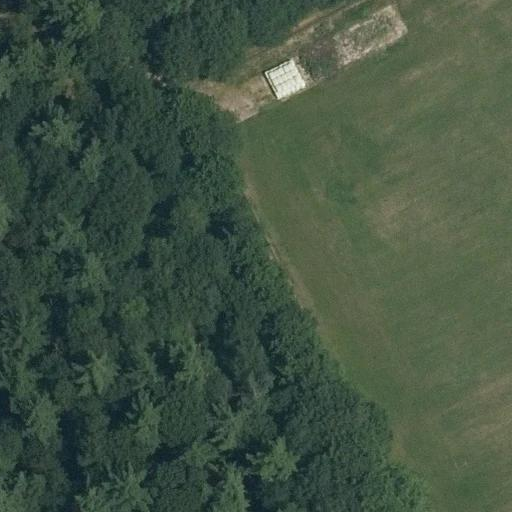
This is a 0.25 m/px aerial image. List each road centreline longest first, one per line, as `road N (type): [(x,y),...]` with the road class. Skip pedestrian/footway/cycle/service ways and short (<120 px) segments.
road 1 (track): [(142,94),(350,511)]
road 2 (track): [(330,0),(142,94)]
road 3 (track): [(0,244),(100,113)]
road 4 (track): [(142,94),(0,144)]
